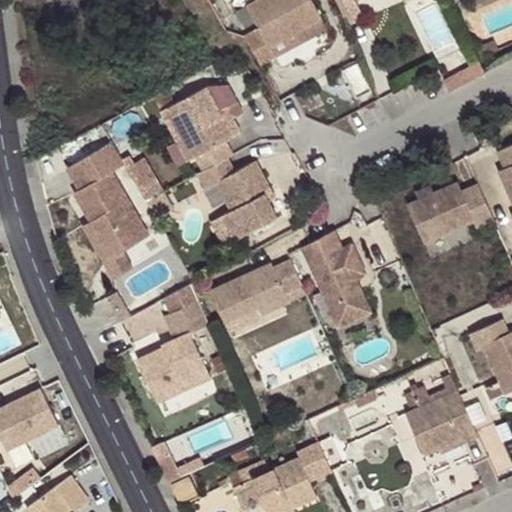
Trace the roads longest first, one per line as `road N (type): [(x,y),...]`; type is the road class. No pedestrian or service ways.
road 1 (residential): [(0,133),(36,268),(146,511)]
road 2 (residential): [(330,169),(511,80)]
